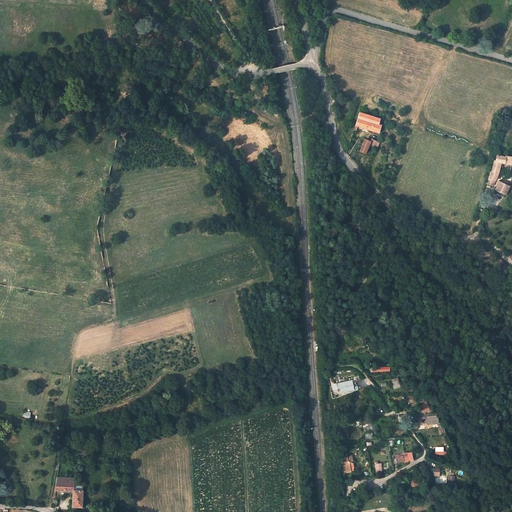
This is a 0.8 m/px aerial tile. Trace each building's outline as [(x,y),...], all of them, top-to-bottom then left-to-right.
[(359,110),(353,129),(356,130),(358,124),(378,131),(381,123),(378,122),(380,117),(359,110)] [(376,148),(380,141),(371,137),(370,139),(365,137),(360,149),(366,152),(370,142),(374,144),(373,147),(376,148)] [(511,159),(511,155),(505,155),(505,156),(497,155),(495,161),(493,161),(491,172),(489,172),(487,184),(492,185),(497,174),(500,162),(511,164),(511,159)] [(499,181),(495,189),(498,190),(496,195),(503,198),(509,185),(499,181)] [(398,380),(392,382),(394,389),(400,387),(398,380)] [(352,381),(339,384),(340,388),(341,393),(354,390),(352,381)] [(417,402),(415,394),(405,396),(406,398),(409,398),(409,403),(417,402)] [(427,403),(425,399),(417,403),(418,407),(419,406),(422,413),(431,413),(428,403),(427,403)] [(437,414),(421,415),(421,420),(426,419),(429,425),(437,424),(437,422),(439,422),(437,414)] [(372,420),(364,421),(365,431),(373,430),(372,420)] [(434,446),(434,455),(443,454),(443,446),(434,446)] [(408,460),(408,455),(403,456),(395,457),(396,459),(397,464),(404,462),(405,463),(409,462),(408,460)] [(348,456),(341,457),(344,474),(352,472),(349,462),(349,461),(348,461),(348,456)] [(55,491),(57,491),(73,491),(72,506),(73,507),(82,508),(83,492),(74,491),(74,484),(75,478),(57,478),(55,491)]
